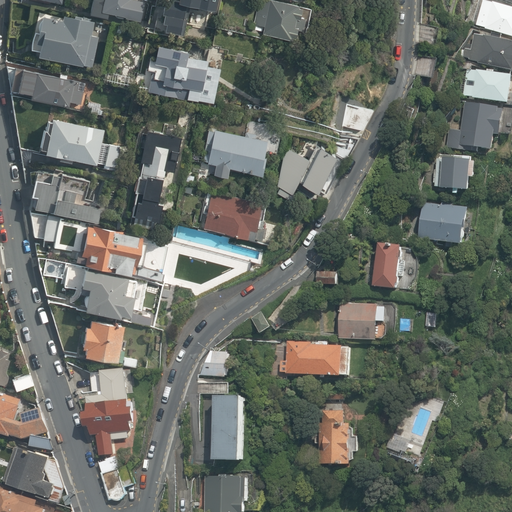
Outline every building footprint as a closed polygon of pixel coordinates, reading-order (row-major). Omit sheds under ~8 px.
[(63,9),(64,0),(31,0),(30,4),(63,9)] [(130,0),(94,0),(92,17),(109,20),(110,16),(127,19),(130,0)] [(297,4),(282,0),(259,0),(252,28),(306,44),(316,9),(297,4)] [(511,8),(483,0),(475,26),(511,37),(511,8)] [(41,48),(39,59),(93,69),(98,39),(89,37),(92,22),(68,17),(66,24),(42,20),(37,47),(41,48)] [(472,47),(466,46),(464,59),(511,67),(511,40),(475,34),(472,47)] [(218,104),(225,52),(202,49),(201,59),(191,58),(192,51),(161,47),(159,61),(148,59),(146,71),(150,72),(147,92),(189,98),(189,100),(218,104)] [(510,76),(466,69),(462,96),(506,103),(510,76)] [(84,82),(25,70),(19,97),(78,109),(84,82)] [(376,109),(345,100),(339,124),(364,131),(376,109)] [(460,132),(448,130),(446,148),(460,150),(461,146),(489,150),(491,135),(498,136),(502,109),(464,104),(460,132)] [(48,121),(41,156),(115,171),(120,146),(103,143),(105,132),(48,121)] [(277,140),(213,127),(205,163),(219,165),(217,176),(229,178),(231,169),(269,177),(277,140)] [(170,226),(185,138),(144,131),(129,219),(170,226)] [(276,185),(288,195),(297,180),(312,189),(331,152),(314,142),(306,158),(285,147),(276,185)] [(468,160),(441,158),(439,188),(466,190),(468,160)] [(40,200),(38,211),(98,223),(102,201),(88,198),(92,177),(39,167),(33,199),(40,200)] [(201,197),(195,227),(274,244),(279,217),(251,211),(254,199),(225,193),(223,202),(201,197)] [(466,208),(423,202),(418,239),(461,244),(466,208)] [(88,227),(79,270),(135,281),(135,279),(143,238),(88,227)] [(135,279),(209,294),(254,275),(258,251),(145,229),(143,238),(135,279)] [(375,286),(398,289),(399,285),(400,284),(401,278),(400,277),(402,258),(403,257),(404,253),(403,251),(403,246),(380,243),(375,286)] [(162,286),(135,281),(79,270),(70,268),(66,288),(91,293),(87,311),(154,324),(162,286)] [(318,284),(339,286),(340,273),(319,271),(318,284)] [(340,338),(378,340),(380,305),(342,303),(340,338)] [(253,318),(263,333),(273,327),(263,312),(253,318)] [(116,360),(123,323),(90,318),(89,325),(84,324),(80,347),(85,348),(84,355),(116,360)] [(287,373),(344,376),(344,375),(351,375),(353,347),(329,346),(329,342),(321,341),(321,345),(313,344),(313,342),(289,341),(288,361),(282,360),(282,371),(288,372),(287,373)] [(0,385),(11,349),(0,345),(0,385)] [(202,375),(228,377),(230,352),(212,351),(202,375)] [(30,371),(11,377),(17,393),(35,386),(30,371)] [(133,409),(133,407),(131,407),(128,390),(87,397),(90,412),(86,413),(89,433),(96,432),(100,455),(115,452),(114,446),(132,443),(129,426),(134,425),(133,420),(139,419),(137,408),(133,409)] [(0,435),(15,440),(16,438),(27,440),(50,433),(43,409),(24,414),(25,409),(21,408),(24,399),(3,392),(2,394),(0,393),(0,435)] [(216,460),(244,461),(246,396),(217,396),(216,460)] [(322,464),(351,464),(351,460),(355,459),(355,451),(359,451),(359,436),(355,436),(355,428),(351,426),(351,423),(344,423),(345,410),(324,410),(324,423),(321,423),(321,434),(317,435),(317,443),(322,443),(322,464)] [(503,438),(511,439),(511,431),(504,431),(503,438)] [(53,443),(35,438),(32,448),(50,452),(53,443)] [(389,459),(415,468),(418,459),(405,454),(407,448),(394,444),(389,459)] [(12,489),(49,502),(51,498),(54,499),(58,486),(47,482),(54,462),(17,449),(7,484),(13,485),(12,489)] [(116,455),(99,459),(109,498),(113,497),(116,498),(120,498),(123,496),(125,493),(127,493),(126,485),(134,483),(129,463),(119,466),(116,455)] [(206,511),(247,511),(248,498),(249,498),(249,476),(207,476),(206,511)] [(38,507),(40,502),(7,492),(2,507),(0,506),(0,511),(48,511),(49,510),(38,507)]
